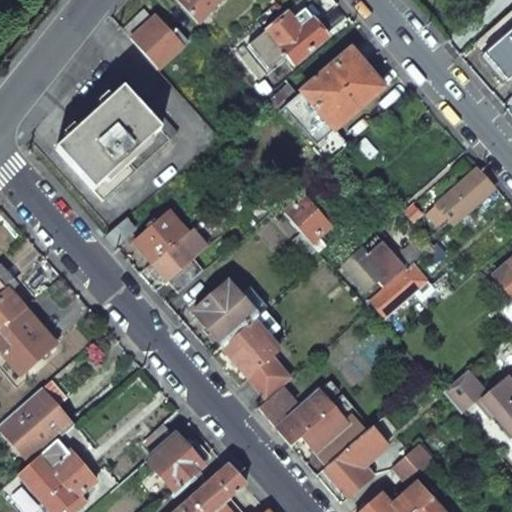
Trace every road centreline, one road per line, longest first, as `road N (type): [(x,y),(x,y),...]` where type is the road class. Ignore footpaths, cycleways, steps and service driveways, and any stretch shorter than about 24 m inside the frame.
road 1 (residential): [(0,155),(305,511)]
road 2 (residential): [(511,161),(372,0)]
road 3 (tertiary): [(0,125),(95,0)]
